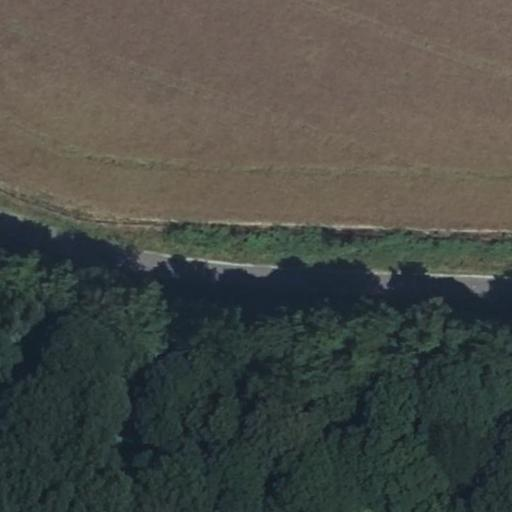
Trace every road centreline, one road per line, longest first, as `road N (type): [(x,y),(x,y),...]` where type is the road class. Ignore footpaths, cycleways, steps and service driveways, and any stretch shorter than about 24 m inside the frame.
road 1 (tertiary): [(511,282),(215,270),(45,232),(0,208)]
road 2 (track): [(0,289),(215,270)]
